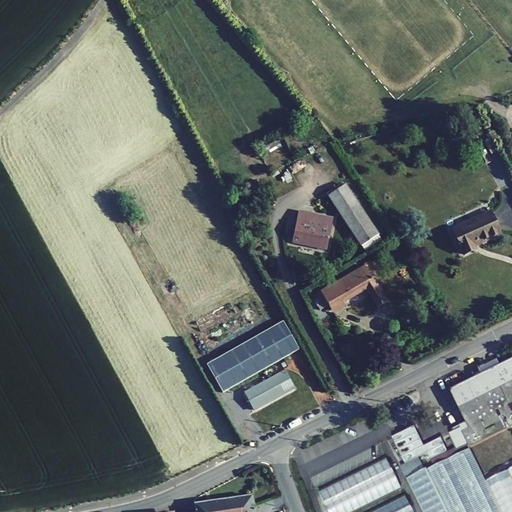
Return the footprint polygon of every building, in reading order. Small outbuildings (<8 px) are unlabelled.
[(352,181),(334,192),(366,243),(384,232),(352,181)] [(491,207),(452,227),(466,254),(479,247),(477,243),(503,230),(491,207)] [(339,215),(307,208),(301,237),(333,244),(339,215)] [(377,259),(369,264),(375,274),(383,269),(377,259)] [(369,264),(315,294),(323,307),(334,301),(337,308),(369,290),(379,308),(391,301),(375,274),(369,264)] [(199,330),(234,317),(230,306),(195,319),(199,330)] [(220,393),(299,350),(283,322),(205,364),(220,393)] [(511,356),(451,384),(466,417),(460,420),(461,422),(449,428),(457,445),(467,440),(470,447),(508,430),(511,428),(511,356)] [(289,370),(250,392),(253,398),(248,401),(253,411),(298,386),(289,370)] [(413,423),(390,434),(403,461),(425,451),(428,457),(446,449),(440,435),(422,443),(413,423)] [(470,447),(425,469),(444,511),(511,511),(511,439),(508,430),(470,447)] [(328,511),(357,511),(402,491),(382,448),(313,481),(328,511)] [(255,511),(253,495),(195,506),(195,511),(255,511)] [(411,511),(405,498),(377,511),(411,511)]
